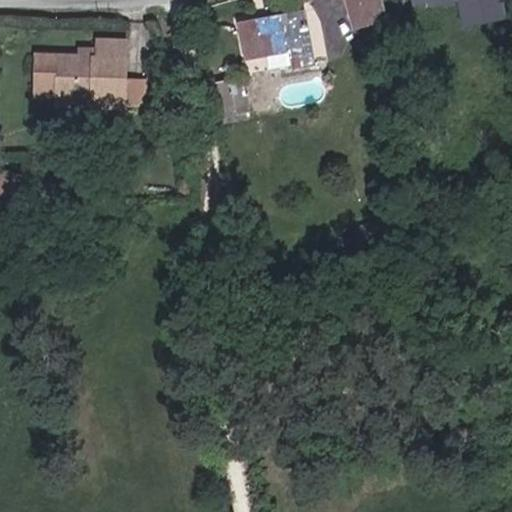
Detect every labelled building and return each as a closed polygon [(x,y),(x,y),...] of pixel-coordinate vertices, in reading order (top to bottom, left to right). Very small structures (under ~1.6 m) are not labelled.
[(351,0),(355,14),(389,9),(387,0),(331,0),(332,0),(351,0)] [(460,0),(464,15),(505,6),(503,0),(460,0)] [(297,62),(315,59),(313,41),(310,8),(246,14),(250,51),(254,51),(295,46),(297,62)] [(86,26),(86,44),(100,45),(100,27),(86,26)] [(138,74),(140,29),(100,27),(100,45),(86,44),(39,42),(37,89),(56,89),(56,98),(106,100),(137,101),(138,74)] [(239,65),(210,70),(216,117),(246,114),(239,65)] [(155,74),(138,74),(137,101),(154,101),(155,74)] [(106,112),(106,100),(56,98),(55,109),(106,112)] [(0,188),(18,188),(33,189),(34,167),(0,165),(0,188)]
